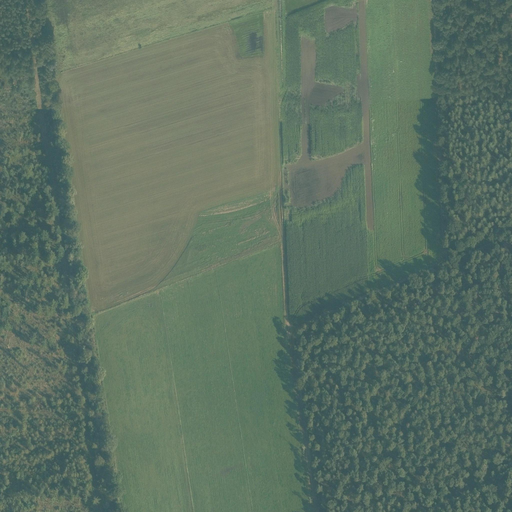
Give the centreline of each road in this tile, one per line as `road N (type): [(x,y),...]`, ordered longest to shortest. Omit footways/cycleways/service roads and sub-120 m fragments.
road 1 (track): [(32,41),(102,511)]
road 2 (track): [(280,186),(286,315),(315,511)]
road 3 (track): [(511,234),(289,333)]
road 4 (track): [(444,262),(435,53)]
